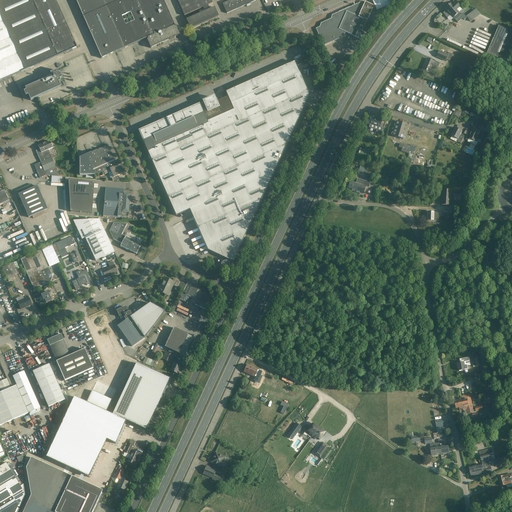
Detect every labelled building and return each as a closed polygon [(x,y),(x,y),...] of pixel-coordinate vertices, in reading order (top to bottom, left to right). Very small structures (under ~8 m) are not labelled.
[(0,0),(0,81),(77,47),(55,0),(0,0)] [(152,48),(151,47),(179,35),(179,36),(180,35),(176,27),(175,27),(175,26),(175,25),(175,26),(163,0),(75,0),(101,58),(147,38),(148,38),(148,39),(147,40),(150,48),(152,48)] [(213,3),(211,0),(177,0),(185,16),(203,7),(205,12),(186,20),(191,29),(209,21),(210,22),(214,20),(214,19),(218,17),(214,7),(209,10),(207,6),(213,3)] [(231,0),(223,4),(227,13),(245,5),(245,6),(247,5),(249,4),(250,4),(250,3),(255,1),(254,0),(231,0)] [(387,0),(372,0),(377,10),(390,4),(387,0)] [(365,3),(363,2),(332,16),(331,19),(321,24),(320,28),(317,29),(324,45),(344,36),(346,32),(349,34),(358,38),(368,17),(369,18),(372,10),(373,7),(365,3)] [(460,7),(456,2),(453,5),(451,3),(444,9),(446,10),(443,13),(447,18),(450,15),(453,18),(458,22),(462,18),(464,20),(467,18),(463,13),(460,16),(458,13),(459,13),(457,10),(460,7)] [(481,14),(475,9),(466,16),(470,22),(481,14)] [(499,27),(496,26),(492,35),(495,37),(488,54),(506,62),(511,49),(511,32),(500,27),(499,27)] [(449,55),(439,51),(436,57),(446,61),(449,55)] [(296,60),(298,66),(307,64),(306,58),(296,60)] [(434,62),(427,59),(422,70),(429,73),(432,68),(436,70),(438,65),(434,63),(434,62)] [(165,119),(138,131),(138,132),(147,151),(151,159),(151,161),(172,208),(176,216),(190,210),(208,251),(217,255),(233,262),(262,198),(306,102),(303,94),(308,92),(295,62),(231,90),(225,92),(233,110),(229,112),(226,111),(225,114),(222,115),(214,98),(206,101),(200,104),(199,104),(173,116),(165,119)] [(59,74),(57,71),(50,74),(52,77),(25,89),(26,91),(24,92),(26,97),(28,95),(31,100),(61,87),(60,86),(63,85),(64,84),(61,79),(62,78),(60,73),(59,74)] [(463,110),(457,107),(453,114),(459,117),(463,110)] [(470,116),(476,119),(479,113),(473,111),(470,116)] [(485,116),(479,113),(476,119),(482,122),(485,116)] [(370,124),(369,128),(381,132),(383,128),(384,128),(384,127),(386,121),(383,120),(382,119),(372,116),(369,124),(370,124)] [(393,136),(403,139),(407,125),(397,122),(393,136)] [(462,131),(456,128),(451,139),(461,144),(465,136),(461,135),(462,131)] [(479,132),(473,129),(470,136),(468,136),(466,139),(468,140),(469,138),(476,142),(478,139),(481,141),(484,134),(482,133),(483,132),(482,131),(481,131),(479,131),(479,132)] [(53,148),(50,141),(38,146),(39,149),(36,151),(41,163),(34,165),(40,178),(46,176),(52,176),(60,177),(48,150),(53,148)] [(415,152),(416,147),(400,143),(398,150),(409,153),(410,151),(415,152)] [(98,149),(79,158),(80,158),(80,175),(95,175),(99,174),(104,172),(106,171),(106,170),(110,169),(116,166),(115,165),(117,165),(108,145),(100,149),(98,149)] [(116,167),(116,166),(110,169),(106,170),(106,171),(104,172),(105,174),(107,173),(111,172),(113,177),(112,178),(113,181),(115,181),(120,179),(118,176),(121,174),(117,166),(116,167)] [(367,167),(360,166),(360,167),(358,166),(358,168),(359,169),(358,171),(365,173),(368,174),(368,176),(373,177),(373,175),(371,174),(372,171),(366,169),(367,167)] [(364,181),(358,179),(356,184),(350,182),(347,189),(354,191),(363,194),(365,187),(363,186),(364,181)] [(94,183),(68,181),(70,212),(92,214),(94,183)] [(33,188),(32,184),(17,191),(29,218),(47,209),(37,186),(33,188)] [(105,188),(103,216),(104,216),(121,217),(122,217),(122,216),(128,217),(130,195),(124,194),(124,190),(105,188)] [(451,191),(442,190),(441,205),(450,206),(451,191)] [(0,205),(9,201),(4,191),(0,192),(0,205)] [(438,213),(428,212),(427,220),(438,221),(438,213)] [(99,220),(73,221),(82,240),(85,238),(96,261),(114,252),(99,220)] [(114,224),(111,229),(117,233),(113,239),(122,243),(120,246),(127,250),(131,252),(136,254),(140,248),(134,245),(136,242),(132,240),(125,236),(125,237),(122,235),(127,224),(114,224)] [(65,248),(74,244),(71,237),(55,244),(52,245),(55,251),(58,250),(58,251),(61,258),(68,256),(65,248)] [(25,257),(20,259),(34,290),(46,285),(46,284),(51,282),(53,277),(49,268),(50,267),(42,250),(36,252),(35,249),(34,249),(28,251),(29,252),(24,255),(25,257)] [(13,262),(2,267),(8,282),(16,278),(14,275),(18,274),(16,270),(19,268),(16,262),(13,263),(13,262)] [(113,266),(112,262),(108,264),(109,267),(102,271),(105,277),(117,272),(114,265),(113,266)] [(77,280),(72,282),(74,287),(76,291),(80,289),(80,287),(86,284),(87,286),(91,284),(85,271),(82,272),(81,270),(76,273),(79,279),(76,280),(77,280)] [(172,282),(164,278),(158,291),(168,295),(171,289),(173,285),(184,290),(186,285),(173,279),(172,282)] [(197,289),(190,286),(186,293),(189,294),(188,296),(193,298),(192,300),(196,303),(195,305),(207,310),(209,306),(206,305),(211,296),(204,293),(203,293),(201,292),(201,291),(201,290),(199,289),(198,290),(197,290),(197,289)] [(52,301),(48,292),(41,295),(41,297),(39,298),(40,302),(43,300),(45,304),(52,301)] [(24,299),(23,296),(16,299),(17,302),(21,310),(32,305),(28,297),(24,299)] [(150,303),(130,318),(129,316),(131,315),(130,312),(128,313),(126,307),(117,311),(119,317),(123,315),(126,320),(117,326),(132,347),(145,338),(165,312),(150,303)] [(174,328),(165,347),(179,354),(184,356),(192,338),(193,338),(188,335),(188,334),(174,328)] [(63,340),(61,334),(47,340),(57,362),(56,362),(65,381),(93,369),(84,349),(70,356),(63,340)] [(156,343),(152,354),(158,356),(162,345),(156,343)] [(165,352),(162,359),(169,362),(170,359),(171,360),(173,357),(173,356),(165,352)] [(152,367),(155,361),(146,357),(143,362),(152,367)] [(460,363),(458,364),(459,371),(468,370),(467,366),(470,365),(469,358),(460,359),(460,363)] [(473,367),(481,366),(480,358),(475,358),(475,363),(473,363),(473,367)] [(74,397),(46,457),(82,474),(84,475),(89,477),(107,440),(116,444),(126,421),(146,431),(170,379),(136,363),(112,415),(107,412),(105,411),(87,403),(74,397)] [(173,364),(170,363),(169,366),(172,367),(170,371),(177,374),(180,367),(174,364),(173,364)] [(65,400),(49,364),(32,372),(48,407),(65,400)] [(258,370),(247,365),(244,372),(255,377),(258,378),(261,372),(258,370)] [(40,408),(24,371),(13,376),(29,413),(31,412),(40,408)] [(263,374),(261,382),(277,387),(279,379),(263,374)] [(0,388),(2,392),(0,392),(0,425),(29,413),(17,385),(11,388),(7,379),(0,381),(0,388)] [(249,391),(255,393),(259,383),(254,381),(249,391)] [(462,397),(463,399),(464,406),(466,406),(467,410),(468,414),(472,413),(477,412),(480,411),(483,411),(482,406),(475,408),(473,408),(470,394),(463,396),(464,397),(462,397)] [(465,415),(468,414),(467,410),(466,406),(464,406),(463,399),(455,401),(456,408),(459,408),(460,411),(464,410),(465,415)] [(282,402),(280,405),(283,407),(280,413),(284,415),(288,405),(282,402)] [(42,414),(40,408),(31,412),(33,418),(42,414)] [(445,427),(444,420),(435,421),(436,428),(439,427),(439,428),(445,427)] [(301,427),(296,423),(287,436),(292,440),(301,427)] [(307,427),(304,431),(309,435),(312,437),(319,428),(315,425),(313,423),(312,426),(309,429),(307,427)] [(319,428),(312,437),(315,439),(316,438),(319,440),(323,434),(324,432),(323,430),(319,428)] [(413,437),(413,433),(409,433),(410,443),(420,441),(420,436),(413,437)] [(442,439),(438,440),(439,443),(439,446),(440,454),(442,454),(446,454),(446,453),(450,453),(448,445),(441,446),(441,444),(442,444),(442,439)] [(126,451),(125,452),(131,455),(129,459),(127,462),(135,466),(140,454),(133,451),(135,446),(134,446),(135,442),(131,440),(129,443),(127,447),(126,451)] [(322,442),(316,451),(322,454),(328,446),(322,442)] [(436,443),(430,444),(430,447),(432,455),(440,454),(439,446),(437,447),(436,443)] [(482,465),(469,468),(470,472),(485,468),(489,463),(491,461),(490,458),(489,454),(493,453),(492,449),(484,450),(484,455),(480,456),(481,460),(482,465)] [(225,457),(215,453),(211,462),(221,467),(221,466),(225,468),(227,463),(223,461),(225,457)] [(497,459),(493,461),(495,467),(501,464),(501,463),(510,459),(508,455),(497,460),(497,459)] [(92,511),(102,491),(31,458),(26,468),(31,495),(23,511),(92,511)] [(0,511),(15,511),(18,506),(19,507),(25,495),(23,484),(21,486),(6,462),(0,466),(0,511)] [(489,465),(489,463),(485,468),(470,472),(471,475),(484,472),(484,473),(492,471),(491,467),(490,467),(489,465)] [(218,478),(214,476),(216,470),(207,466),(203,474),(213,478),(212,480),(223,484),(224,482),(218,479),(218,478)] [(123,472),(118,469),(114,478),(121,481),(118,488),(124,490),(128,483),(124,481),(125,479),(121,477),(123,472)] [(511,474),(510,475),(499,478),(501,486),(511,483),(511,474)]
